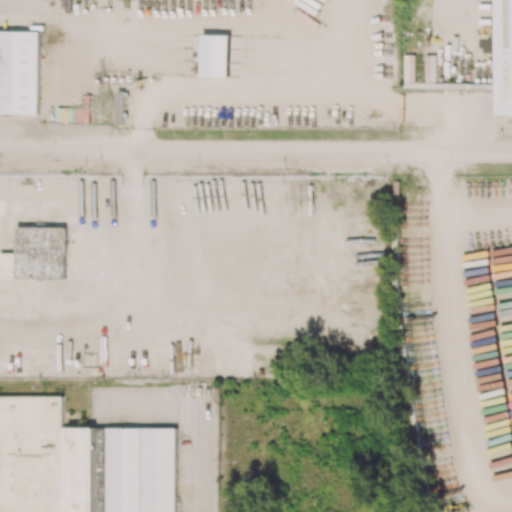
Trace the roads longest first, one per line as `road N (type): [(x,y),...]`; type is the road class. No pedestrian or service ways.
road 1 (tertiary): [(189,151),(511,150)]
road 2 (tertiary): [(189,151),(0,150)]
